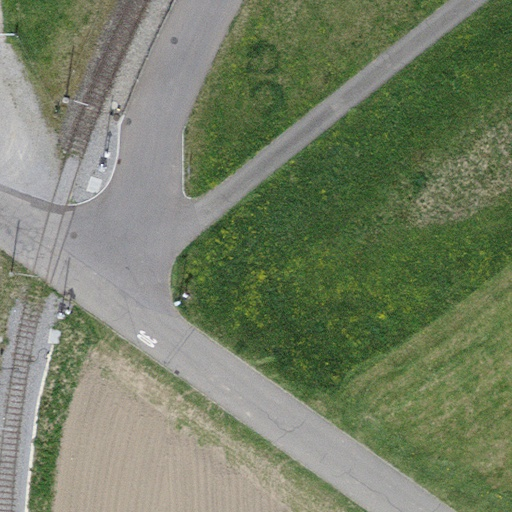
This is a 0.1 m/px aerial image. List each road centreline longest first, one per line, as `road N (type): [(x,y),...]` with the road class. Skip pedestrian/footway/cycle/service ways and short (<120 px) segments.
road 1 (unclassified): [(407,511),(75,271)]
road 2 (unclassified): [(194,0),(75,271)]
